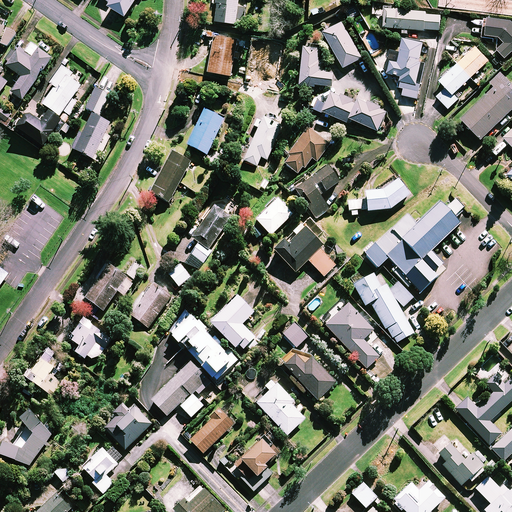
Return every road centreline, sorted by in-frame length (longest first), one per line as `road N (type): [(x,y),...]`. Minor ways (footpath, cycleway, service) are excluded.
road 1 (residential): [(164,71),(132,153),(0,349)]
road 2 (residential): [(283,511),(511,290)]
road 3 (residential): [(164,71),(39,0)]
road 4 (residential): [(511,227),(449,163),(415,143)]
